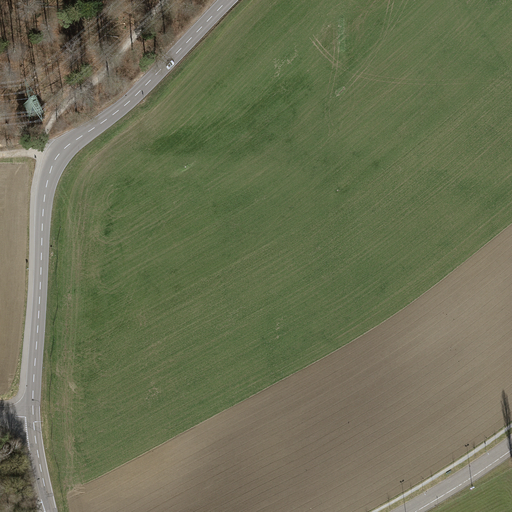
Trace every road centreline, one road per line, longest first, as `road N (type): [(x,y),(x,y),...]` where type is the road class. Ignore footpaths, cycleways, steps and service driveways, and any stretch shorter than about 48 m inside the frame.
road 1 (tertiary): [(33,417),(53,162),(124,105),(227,0)]
road 2 (track): [(166,0),(106,73),(58,112),(34,152)]
road 3 (residential): [(511,443),(406,511)]
